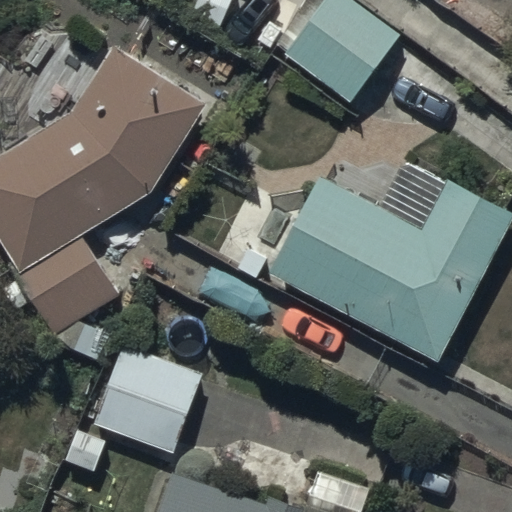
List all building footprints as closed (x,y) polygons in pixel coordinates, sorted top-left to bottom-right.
[(401,29),(359,0),(299,0),(269,43),(350,100),(401,29)] [(208,94),(112,34),(68,104),(0,145),(0,230),(20,263),(15,268),(52,328),(116,289),(79,228),(151,184),(208,94)] [(401,155),(379,200),(317,168),(266,266),(437,354),(511,207),(511,203),(447,167),(442,175),(401,155)] [(201,364),(123,334),(92,419),(169,449),(201,364)] [(264,494),(168,464),(152,511),(357,511),(368,481),(316,463),(304,497),(268,484),(264,494)]
